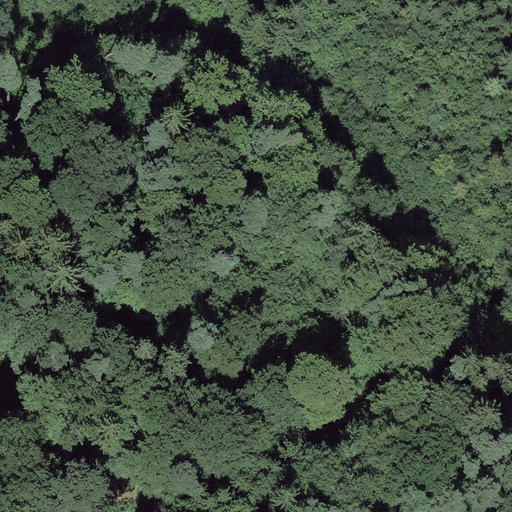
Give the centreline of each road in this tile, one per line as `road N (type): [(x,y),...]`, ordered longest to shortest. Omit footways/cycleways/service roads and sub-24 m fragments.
road 1 (track): [(170,484),(511,349)]
road 2 (track): [(51,511),(47,451),(0,390)]
road 3 (track): [(42,442),(170,484)]
